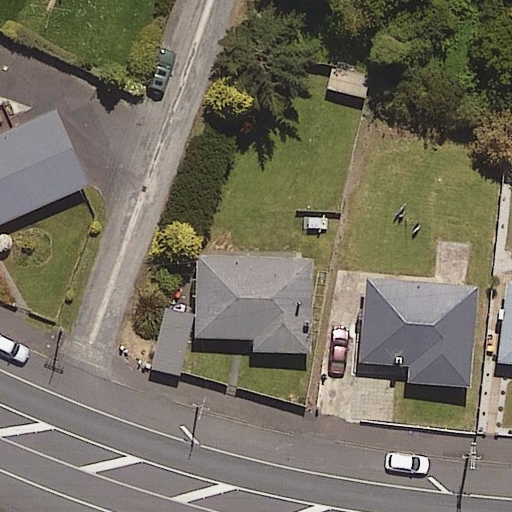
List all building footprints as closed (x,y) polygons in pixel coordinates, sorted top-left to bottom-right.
[(0,219),(86,181),(54,109),(0,132),(0,219)] [(511,248),(509,248),(496,357),(511,359),(511,248)] [(310,253),(198,251),(196,333),(253,334),(252,347),(309,348),(310,253)] [(476,282),(369,275),(363,356),(406,359),(405,378),(469,382),(476,282)] [(180,369),(191,308),(161,303),(150,363),(180,369)]
